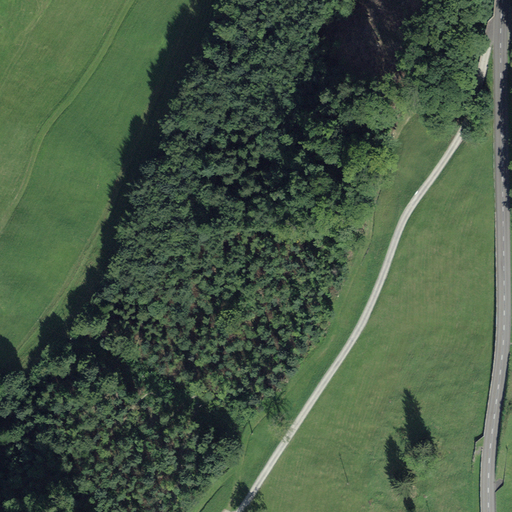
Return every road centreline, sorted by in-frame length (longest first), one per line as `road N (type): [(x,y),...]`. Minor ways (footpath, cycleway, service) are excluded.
road 1 (track): [(503,27),(453,150),(413,204),(369,309),(241,511)]
road 2 (unclassified): [(504,0),(504,319),(488,511)]
